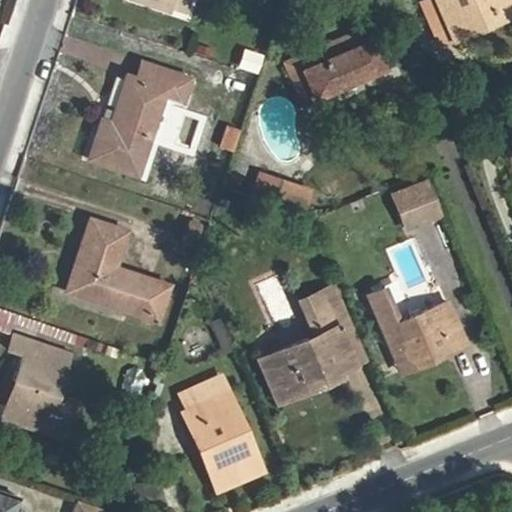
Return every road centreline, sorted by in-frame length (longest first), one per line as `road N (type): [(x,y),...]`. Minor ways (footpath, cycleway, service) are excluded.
road 1 (residential): [(329,511),(511,441)]
road 2 (unknown): [(511,233),(451,88)]
road 3 (residential): [(0,145),(48,0)]
